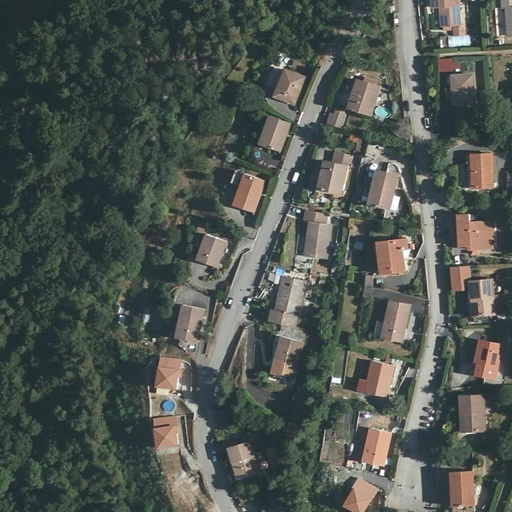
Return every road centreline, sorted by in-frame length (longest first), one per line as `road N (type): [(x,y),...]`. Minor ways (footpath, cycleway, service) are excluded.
road 1 (unclassified): [(372,0),(328,75),(224,347),(209,407),(210,462),(231,511)]
road 2 (residential): [(408,477),(438,328),(413,0)]
